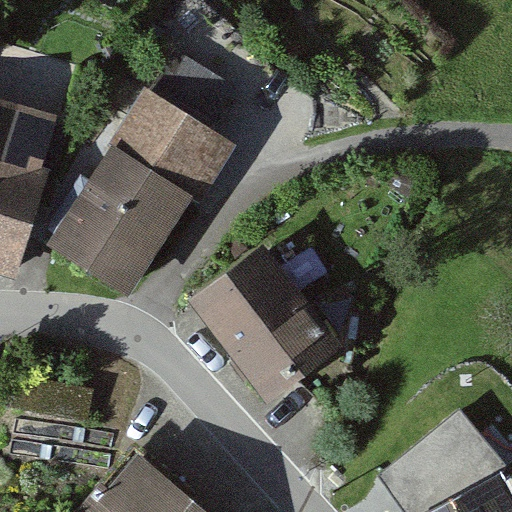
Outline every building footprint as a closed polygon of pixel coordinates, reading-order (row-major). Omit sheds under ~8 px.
[(233,89),(182,57),(155,100),(142,92),(51,237),(143,295),(234,149),(206,132),(233,89)] [(0,266),(13,269),(54,114),(0,99),(0,266)] [(337,353),(257,246),(195,293),(224,331),(257,376),(275,400),(337,353)] [(207,511),(140,456),(92,511),(207,511)] [(511,511),(511,473),(463,511),(511,511)]
